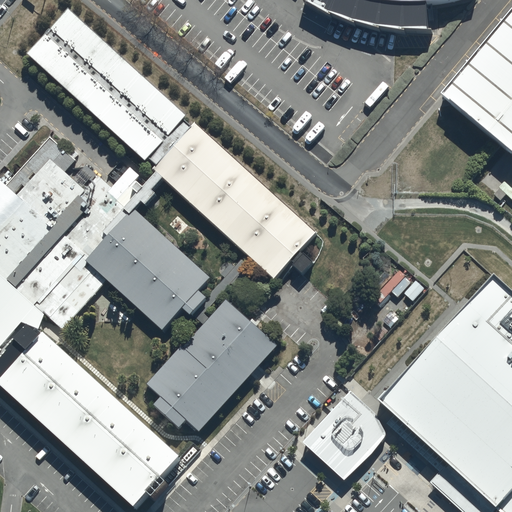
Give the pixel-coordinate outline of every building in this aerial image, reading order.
[(314,0),(308,12),(348,29),(379,38),(395,39),(430,41),(428,14),(435,13),(437,12),(456,9),(465,6),(478,3),(477,0),(314,0)] [(136,218),(165,186),(275,287),(318,239),(196,128),(193,132),(69,16),(31,58),(158,175),(155,178),(147,186),(131,170),(112,192),(99,180),(86,195),(66,177),(77,165),(69,158),(50,141),(15,179),(6,189),(0,184),(0,371),(16,354),(25,363),(0,388),(0,390),(135,511),(136,511),(181,460),(36,330),(46,319),(65,334),(107,287),(141,318),(164,338),(183,317),(212,286),(136,218)] [(511,23),(443,107),(511,163),(511,23)] [(511,188),(506,183),(501,189),(511,198),(511,188)] [(511,302),(496,287),(380,412),(491,511),(506,511),(511,505),(511,302)] [(201,334),(147,391),(163,405),(155,414),(180,437),(187,430),(199,441),(282,352),(229,304),(201,334)] [(375,421),(349,397),(303,450),(345,488),(372,461),(386,443),(386,439),(375,421)]
